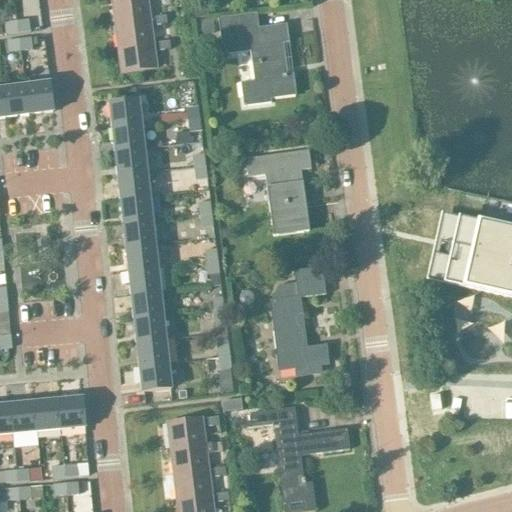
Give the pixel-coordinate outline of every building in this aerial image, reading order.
[(149,20),(146,0),(110,0),(114,24),(149,20)] [(258,30),(256,15),(217,21),(222,57),(250,53),(254,83),(240,85),(243,108),(270,105),(270,100),(294,97),(291,76),(286,77),(282,45),(287,44),(285,27),(258,30)] [(166,26),(165,18),(154,19),(155,27),(166,26)] [(152,45),(149,20),(114,24),(118,50),(152,45)] [(18,35),(30,33),(29,21),(17,23),(18,35)] [(18,35),(17,23),(5,24),(6,37),(18,35)] [(20,53),(33,52),(31,40),(19,41),(20,53)] [(20,53),(19,41),(7,43),(8,55),(20,53)] [(170,51),(169,43),(157,44),(159,53),(170,51)] [(156,71),(152,45),(118,50),(121,75),(156,71)] [(53,113),(49,83),(24,87),(28,116),(53,113)] [(28,116),(24,87),(0,90),(4,120),(28,116)] [(141,127),(138,102),(110,105),(113,130),(141,127)] [(198,120),(197,108),(185,110),(187,122),(198,120)] [(187,122),(189,135),(202,133),(200,120),(187,122)] [(144,151),(141,127),(113,130),(115,154),(144,151)] [(146,175),(144,151),(115,154),(118,178),(146,175)] [(263,177),(271,239),(308,234),(306,223),(301,184),(300,184),(298,172),(310,171),(307,153),(244,161),(247,179),(263,177)] [(207,169),(206,157),(193,159),(195,171),(207,169)] [(195,171),(196,183),(209,181),(207,169),(195,171)] [(149,199),(146,175),(118,178),(120,202),(149,199)] [(151,222),(149,199),(120,202),(123,225),(151,222)] [(213,217),(211,205),(199,206),(201,218),(213,217)] [(511,231),(441,215),(426,281),(511,300),(511,231)] [(201,218),(202,230),(214,229),(213,217),(201,218)] [(154,246),(151,222),(123,225),(125,249),(154,246)] [(156,270),(154,246),(125,249),(128,273),(156,270)] [(218,265),(217,252),(205,254),(206,266),(218,265)] [(206,266),(208,278),(220,277),(218,265),(206,266)] [(325,298),(321,269),(293,273),(295,285),(277,288),(270,302),(268,302),(275,353),(273,353),(276,371),(293,369),(294,377),(320,374),(320,366),(328,365),(326,348),(332,347),(332,346),(306,349),(299,301),(325,298)] [(159,294),(156,270),(128,273),(130,297),(159,294)] [(161,318),(159,294),(130,297),(133,321),(161,318)] [(227,313),(225,301),(213,303),(214,315),(227,313)] [(228,325),(227,313),(214,315),(216,327),(228,325)] [(164,342),(161,318),(133,321),(136,345),(164,342)] [(9,340),(0,341),(0,353),(10,353),(9,340)] [(167,366),(164,342),(136,345),(138,369),(167,366)] [(227,346),(215,348),(217,363),(229,361),(227,346)] [(229,361),(217,363),(219,375),(222,395),(233,393),(230,371),(229,361)] [(169,390),(167,366),(138,369),(141,393),(169,390)] [(438,397),(428,398),(431,413),(440,412),(438,397)] [(83,428),(81,400),(56,402),(59,431),(83,428)] [(59,431),(56,402),(32,404),(35,433),(59,431)] [(35,433),(32,404),(8,407),(11,435),(35,433)] [(0,436),(11,435),(8,407),(0,407),(0,436)] [(297,438),(293,410),(249,415),(250,423),(246,423),(247,430),(272,427),(282,511),(314,511),(311,483),(304,484),(304,481),(302,481),(299,459),(348,452),(345,431),(297,438)] [(204,447),(201,421),(166,425),(169,451),(204,447)] [(205,458),(212,457),(211,446),(204,447),(169,451),(172,476),(206,472),(205,458)] [(65,479),(77,479),(76,466),(64,467),(65,479)] [(65,479),(64,467),(51,468),(52,480),(65,479)] [(29,484),(28,472),(15,473),(16,485),(29,484)] [(209,497),(206,472),(172,476),(175,501),(209,497)] [(0,485),(16,485),(15,473),(0,473),(0,485)] [(67,498),(79,497),(78,485),(66,486),(67,498)] [(67,498),(66,486),(53,487),(54,499),(67,498)] [(23,500),(42,499),(41,488),(22,489),(23,500)] [(23,500),(22,489),(4,491),(5,502),(23,500)] [(211,511),(209,497),(175,501),(176,511),(211,511)]
